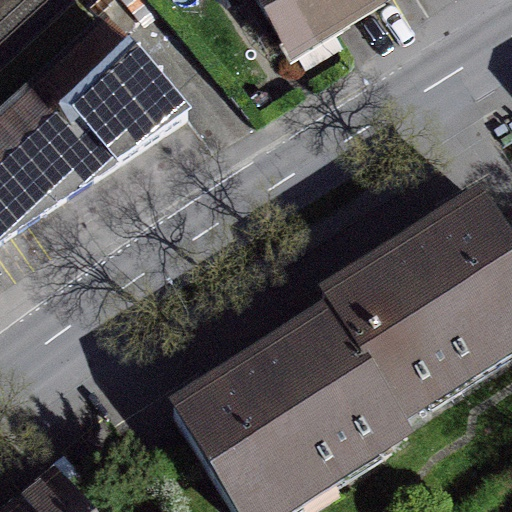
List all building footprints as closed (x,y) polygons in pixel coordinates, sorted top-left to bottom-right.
[(255,0),(285,53),(329,26),(333,34),(389,0),(255,0)] [(0,121),(0,244),(186,122),(104,27),(0,121)] [(333,323),(394,419),(511,344),(511,254),(511,252),(483,209),(325,309),(333,323)] [(394,419),(333,323),(174,423),(186,442),(230,511),(277,511),(403,433),(394,419)] [(26,511),(78,511),(76,509),(58,487),(26,511)]
